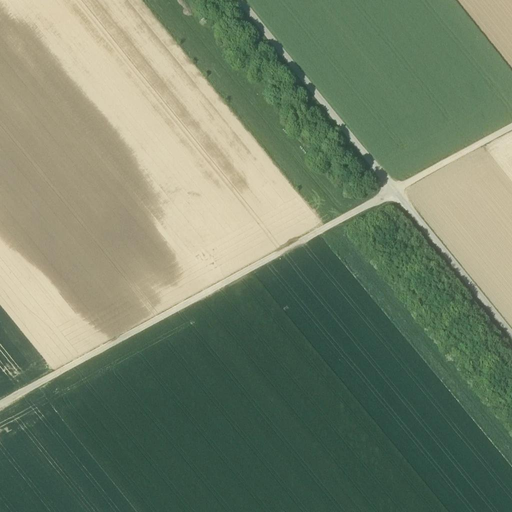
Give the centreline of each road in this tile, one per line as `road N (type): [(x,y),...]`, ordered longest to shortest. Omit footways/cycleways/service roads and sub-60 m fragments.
road 1 (track): [(511,125),(0,404)]
road 2 (track): [(241,0),(511,333)]
